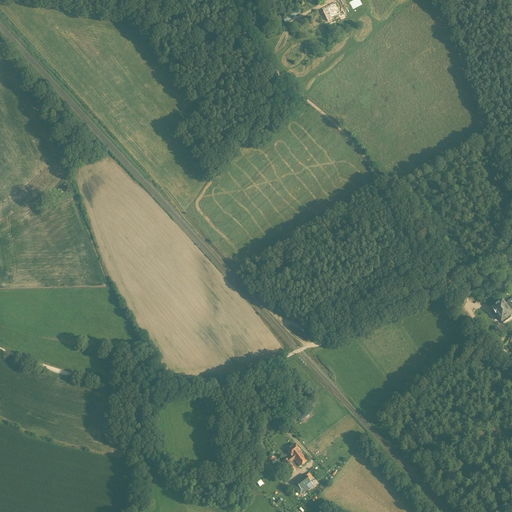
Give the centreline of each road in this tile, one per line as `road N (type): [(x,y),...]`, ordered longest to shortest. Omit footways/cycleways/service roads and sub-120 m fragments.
road 1 (track): [(240,0),(280,77),(356,144),(448,282)]
road 2 (track): [(448,282),(252,373),(141,387)]
road 3 (track): [(307,346),(163,188)]
road 4 (track): [(511,181),(453,32),(432,0)]
road 5 (track): [(141,387),(68,374),(0,348)]
road 6 (track): [(140,511),(141,387)]
